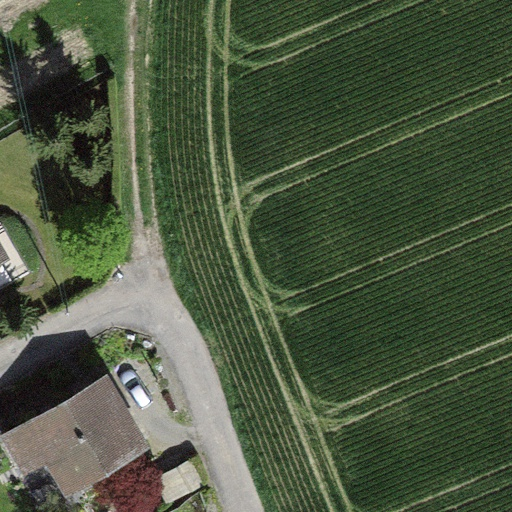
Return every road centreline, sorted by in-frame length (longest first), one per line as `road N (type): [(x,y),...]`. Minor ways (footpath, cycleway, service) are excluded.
road 1 (residential): [(241,511),(156,287),(0,378)]
road 2 (track): [(156,287),(140,133),(140,0)]
